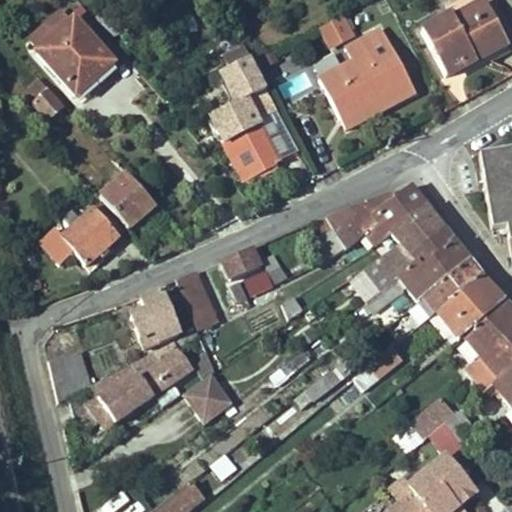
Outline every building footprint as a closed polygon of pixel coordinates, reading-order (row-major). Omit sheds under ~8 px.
[(508,46),(485,4),(454,20),(451,16),(420,33),(447,78),(508,46)] [(321,29),(330,47),(348,38),(340,20),(321,29)] [(109,65),(72,22),(50,41),(88,84),(91,81),(109,65)] [(414,96),(380,34),(344,52),(350,65),(318,82),(339,122),(371,106),(376,115),(414,96)] [(88,84),(50,41),(36,54),(73,97),(88,84)] [(260,60),(271,83),(282,78),(272,55),(260,60)] [(218,75),(234,106),(264,91),(248,61),(218,75)] [(98,89),(116,73),(109,65),(91,81),(98,89)] [(209,120),(242,184),(277,166),(257,128),(263,124),(261,120),(275,113),(264,91),(234,106),(209,120)] [(60,108),(45,92),(31,105),(45,122),(60,108)] [(344,132),(376,115),(371,106),(339,122),(344,132)] [(511,150),(479,157),(491,231),(499,230),(506,229),(511,264),(511,150)] [(152,209),(123,176),(97,199),(101,203),(126,231),(152,209)] [(390,237),(423,209),(408,190),(396,200),(372,220),(377,225),(382,229),(379,234),(386,240),(390,237)] [(372,220),(396,200),(391,193),(348,211),(363,237),(364,236),(377,225),(372,220)] [(126,231),(101,203),(76,224),(70,217),(62,223),(69,231),(59,239),(54,232),(40,244),(60,267),(74,256),(84,268),(126,231)] [(443,233),(423,209),(390,237),(399,246),(411,259),(443,233)] [(363,237),(348,211),(325,220),(333,235),(344,253),(363,237)] [(333,235),(325,220),(315,225),(323,239),(333,235)] [(364,236),(374,248),(386,240),(379,234),(382,229),(377,225),(364,236)] [(398,280),(417,264),(421,269),(452,245),(443,233),(411,259),(399,246),(373,265),(390,286),(392,285),(398,280)] [(464,268),(468,264),(452,245),(421,269),(417,264),(398,280),(405,289),(417,305),(422,301),(464,268)] [(259,270),(251,252),(222,263),(222,267),(229,283),(259,270)] [(275,257),(263,262),(274,285),(286,280),(275,257)] [(480,279),(468,264),(464,268),(477,281),(480,279)] [(390,286),(373,265),(351,283),(368,302),(390,286)] [(434,316),(477,281),(464,268),(422,301),(430,309),(421,317),(425,323),(434,316)] [(219,319),(195,275),(176,284),(198,330),(219,319)] [(462,339),(504,305),(480,279),(477,281),(434,316),(457,343),(462,339)] [(405,289),(398,280),(392,285),(399,293),(405,289)] [(185,335),(164,284),(143,293),(148,305),(129,312),(140,339),(153,334),(157,346),(185,335)] [(245,300),(238,285),(230,289),(232,295),(234,299),(237,304),(245,300)] [(372,314),(399,293),(392,285),(390,286),(368,302),(366,305),(372,314)] [(292,301),(282,307),(289,323),(300,315),(292,301)] [(421,317),(430,309),(422,301),(417,305),(407,312),(420,327),(425,323),(421,317)] [(511,371),(511,314),(504,305),(462,339),(481,361),(498,382),(511,371)] [(157,346),(153,334),(140,339),(145,352),(157,346)] [(179,347),(137,373),(129,366),(97,384),(106,396),(98,402),(116,426),(194,369),(179,347)] [(379,381),(401,363),(391,351),(369,370),(379,381)] [(289,377),(310,361),(303,352),(281,368),(289,377)] [(89,387),(80,355),(47,363),(56,404),(89,387)] [(498,382),(481,361),(467,372),(484,394),(493,387),(498,382)] [(301,411),(342,379),(335,370),(294,402),(301,411)] [(511,371),(498,382),(493,387),(511,411),(511,371)] [(220,389),(212,377),(182,398),(191,409),(220,389)] [(232,406),(220,389),(191,409),(204,428),(232,406)] [(116,426),(98,402),(88,408),(106,433),(116,426)] [(428,439),(453,420),(439,404),(409,428),(422,444),(428,439)] [(453,456),(477,440),(458,416),(453,420),(428,439),(441,453),(448,449),(453,456)] [(422,444),(409,428),(394,440),(406,457),(422,444)] [(380,511),(467,511),(460,505),(478,490),(453,456),(448,449),(406,479),(402,475),(388,489),(397,499),(380,511)] [(230,475),(219,462),(211,468),(222,482),(230,475)] [(191,511),(208,499),(193,480),(151,511),(191,511)]
